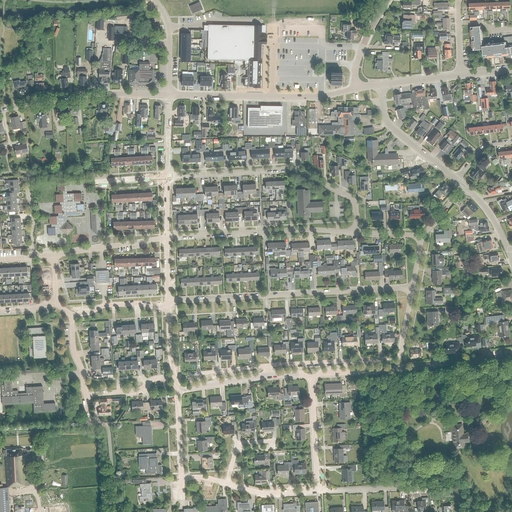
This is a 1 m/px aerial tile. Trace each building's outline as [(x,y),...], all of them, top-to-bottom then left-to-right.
[(197,3),(189,6),(192,13),(200,10),(197,3)] [(412,28),(412,25),(414,25),(414,16),(403,15),(403,21),(402,21),(402,28),(412,28)] [(440,23),(440,25),(443,25),(443,30),(449,29),(449,18),(444,18),(444,15),(438,16),(438,19),(442,19),(443,23),(440,23)] [(322,22),(293,22),(293,19),(290,19),(288,19),(285,19),(282,19),(282,34),(322,35),(322,22)] [(356,31),(350,30),(350,29),(351,29),(351,23),(342,23),(341,32),(347,32),(347,39),(353,40),(353,36),(356,36),(356,31)] [(244,79),(244,86),(260,87),(261,44),(264,44),(265,39),(265,29),(265,26),(208,25),(208,26),(204,25),(204,30),(204,34),(204,47),(208,47),(207,60),(234,60),(242,61),(244,61),(244,68),(247,68),(247,69),(249,69),(249,78),(247,78),(247,79),(244,79)] [(511,57),(511,36),(503,37),(504,43),(482,46),(480,26),(470,27),(473,50),(482,49),(483,57),(505,55),(506,58),(511,57)] [(411,33),(411,41),(414,41),(414,37),(420,37),(420,33),(411,33)] [(384,44),(392,44),(392,40),(396,40),(396,42),(399,42),(400,35),(398,35),(398,36),(394,36),(394,34),(386,34),(385,35),(385,39),(384,39),(384,44)] [(415,51),(414,51),(414,59),(421,58),(420,53),(424,53),(424,44),(420,44),(414,44),(414,45),(415,51)] [(450,44),(444,44),(444,50),(444,58),(451,57),(451,56),(453,56),(453,50),(450,50),(450,44)] [(436,58),(436,52),(439,52),(439,47),(435,47),(435,48),(428,48),(428,58),(436,58)] [(102,62),(99,62),(99,82),(103,82),(103,83),(109,83),(109,78),(109,72),(111,72),(111,51),(104,51),(104,54),(102,53),(102,62)] [(390,74),(390,70),(388,70),(388,66),(387,66),(387,62),(389,62),(389,52),(382,52),(382,55),(377,55),(377,59),(375,59),(375,69),(382,69),(382,71),(387,71),(387,74),(390,74)] [(130,65),(130,66),(129,83),(153,84),(153,70),(149,70),(149,62),(140,62),(140,66),(132,66),(132,65),(130,65)] [(70,72),(69,72),(69,67),(64,68),(64,70),(63,71),(62,71),(63,72),(60,73),(61,79),(60,79),(59,80),(60,82),(61,83),(60,83),(61,87),(62,87),(68,87),(67,78),(70,78),(70,72)] [(79,85),(82,85),(83,86),(85,86),(85,85),(86,85),(86,76),(86,69),(77,69),(77,74),(78,74),(78,76),(77,76),(77,78),(78,79),(79,80),(79,85)] [(331,83),(331,85),(341,85),(341,83),(341,75),(341,69),(331,69),(331,75),(331,83)] [(122,70),(115,70),(115,76),(113,76),(113,82),(120,82),(120,79),(122,79),(122,70)] [(39,92),(45,91),(45,89),(46,88),(47,87),(47,86),(46,85),(44,85),(44,83),(43,83),(43,80),(44,79),(44,75),(42,75),(42,74),(41,75),(41,76),(38,76),(38,73),(34,74),(35,81),(37,80),(38,83),(35,83),(36,90),(38,91),(39,90),(39,92)] [(179,80),(182,80),(182,85),(187,85),(187,76),(182,76),(182,74),(179,74),(179,80)] [(200,86),(206,86),(206,77),(200,76),(200,74),(197,74),(197,80),(200,80),(200,86)] [(230,88),(230,80),(227,80),(227,74),(221,74),(221,80),(221,84),(221,89),(228,89),(228,88),(230,88)] [(20,80),(14,81),(15,90),(17,89),(18,95),(28,93),(27,87),(26,87),(26,85),(25,85),(25,84),(27,84),(26,81),(20,82),(20,80)] [(487,89),(487,95),(493,95),(497,95),(497,89),(496,89),(496,81),(490,82),(490,89),(487,89)] [(465,89),(464,89),(465,101),(471,101),(471,103),(475,102),(475,95),(472,95),(472,88),(470,88),(470,84),(465,84),(465,89)] [(442,92),(442,95),(443,95),(444,100),(449,99),(450,102),(453,102),(452,94),(449,94),(448,89),(447,89),(447,87),(446,87),(446,86),(443,87),(442,87),(443,91),(442,91),(442,92)] [(430,96),(428,97),(428,100),(429,99),(437,99),(436,96),(437,96),(436,91),(435,91),(435,88),(431,89),(431,92),(430,93),(430,96)] [(414,110),(415,110),(429,108),(428,104),(428,100),(428,97),(425,97),(424,89),(415,90),(412,91),(412,93),(414,110)] [(396,103),(397,103),(402,103),(402,102),(411,101),(410,93),(401,94),(400,94),(395,95),(396,103)] [(412,114),(415,110),(414,110),(410,110),(409,105),(409,102),(411,102),(411,101),(402,102),(402,103),(397,103),(397,109),(397,110),(400,119),(406,117),(405,113),(411,111),(412,114)] [(98,105),(98,110),(96,110),(96,115),(109,115),(109,111),(109,104),(98,105)] [(130,109),(130,105),(125,105),(125,109),(123,109),(123,112),(125,112),(125,113),(128,113),(127,118),(130,118),(133,118),(133,114),(130,114),(130,113),(130,109)] [(141,126),(141,117),(147,117),(147,105),(140,105),(139,114),(136,114),(135,126),(141,126)] [(186,113),(185,112),(184,112),(185,106),(180,106),(180,108),(178,108),(178,120),(175,120),(175,126),(183,127),(183,116),(185,117),(186,115),(186,113)] [(248,108),(247,127),(268,127),(268,125),(281,125),(282,111),(282,106),(260,106),(260,108),(248,108)] [(78,123),(77,114),(78,114),(77,107),(68,107),(69,115),(74,115),(74,117),(73,118),(73,124),(78,123)] [(221,123),(221,116),(214,116),(214,114),(213,114),(213,107),(208,107),(208,108),(207,108),(207,121),(214,121),(214,123),(221,123)] [(240,124),(240,117),(238,117),(238,108),(230,107),(230,114),(227,114),(227,121),(234,121),(234,124),(240,124)] [(331,112),(331,116),(332,117),(338,117),(338,119),(341,119),(341,122),(332,122),(332,125),(319,126),(319,135),(343,135),(343,136),(353,136),(353,135),(363,135),(364,135),(363,134),(362,133),(361,133),(361,132),(360,131),(360,130),(359,129),(359,128),(358,126),(358,125),(358,124),(358,123),(358,119),(359,119),(358,115),(358,108),(353,108),(353,107),(352,107),(347,107),(344,107),(344,108),(338,108),(338,110),(334,110),(334,112),(331,112)] [(65,125),(63,114),(64,114),(63,108),(55,110),(56,119),(61,118),(61,121),(60,121),(61,125),(65,125)] [(292,126),(296,126),(296,135),(306,135),(306,124),(306,118),(304,118),(305,111),(294,111),(294,120),(292,120),(292,126)] [(47,127),(46,121),(44,112),(35,113),(36,122),(40,121),(41,128),(47,127)] [(19,122),(18,116),(10,118),(10,119),(9,119),(10,123),(11,122),(13,129),(20,128),(20,129),(27,128),(25,121),(19,122)] [(412,129),(417,123),(415,121),(417,118),(413,116),(411,118),(412,119),(407,125),(412,129)] [(440,120),(435,127),(439,131),(445,124),(440,120)] [(420,129),(416,133),(421,136),(425,130),(426,131),(430,125),(423,121),(418,127),(420,129)] [(319,135),(319,126),(316,125),(316,123),(309,123),(309,135),(319,135)] [(447,135),(452,139),(457,134),(451,130),(447,135)] [(427,141),(432,145),(437,139),(439,141),(442,137),(441,136),(441,135),(435,131),(432,134),(427,141)] [(458,136),(452,143),(455,146),(461,138),(458,136)] [(265,149),(260,149),(261,158),(269,158),(269,148),(272,148),(271,142),(271,137),(266,138),(265,139),(265,141),(267,142),(268,142),(269,146),(265,146),(265,149)] [(446,141),(440,148),(445,152),(451,145),(453,143),(450,141),(448,138),(446,141)] [(26,144),(29,144),(28,139),(22,140),(22,145),(14,147),(16,154),(28,152),(26,144)] [(287,145),(287,148),(283,148),(284,157),(292,156),(292,147),(295,147),(295,141),(292,141),(292,145),(287,145)] [(367,141),(368,160),(368,161),(373,160),(373,164),(397,163),(397,165),(397,154),(388,154),(388,151),(385,151),(385,154),(377,154),(377,144),(377,141),(366,141),(367,141)] [(271,142),(272,148),(274,148),(275,157),(284,157),(283,148),(278,148),(278,146),(274,146),(274,142),(271,142)] [(248,149),(248,143),(245,143),(246,147),(242,148),(242,150),(237,151),(237,160),(246,159),(246,149),(248,149)] [(261,158),(260,149),(255,150),(255,147),(251,147),(251,143),(248,143),(248,149),(251,149),(252,159),(261,158)] [(237,160),(237,151),(232,151),(232,148),(228,148),(228,144),(225,145),(225,150),(228,150),(229,160),(237,160)] [(214,152),(214,160),(214,161),(223,160),(223,150),(225,150),(225,145),(222,145),(223,149),(219,149),(219,152),(214,152)] [(191,153),(191,160),(191,162),(200,162),(199,152),(202,152),(202,146),(199,146),(199,150),(196,150),(196,153),(191,153)] [(214,161),(214,160),(214,152),(209,152),(209,149),(205,150),(205,146),(202,146),(202,152),(205,152),(206,161),(214,161)] [(467,151),(467,152),(461,146),(459,149),(453,155),(458,160),(463,153),(465,154),(465,155),(468,152),(467,151)] [(152,163),(152,160),(151,156),(147,156),(147,153),(147,148),(144,148),(144,153),(144,156),(145,164),(152,163)] [(182,149),(182,160),(182,163),(191,162),(191,160),(191,153),(186,153),(185,151),(188,151),(188,148),(182,149)] [(308,160),(308,152),(310,152),(310,148),(304,148),(304,152),(301,152),(301,160),(308,160)] [(493,156),(493,151),(488,151),(483,157),(486,159),(487,160),(491,156),(493,156)] [(313,155),(314,165),(317,165),(317,168),(323,168),(323,160),(323,156),(320,156),(317,156),(317,155),(313,155)] [(486,171),(478,165),(475,168),(475,169),(473,172),(470,176),(472,177),(472,178),(474,179),(475,180),(478,176),(481,178),(486,171)] [(424,174),(422,168),(411,171),(412,173),(409,174),(410,179),(416,178),(415,176),(424,174)] [(350,174),(350,171),(345,171),(345,181),(348,180),(348,184),(355,184),(355,175),(355,173),(350,174)] [(368,190),(368,181),(360,182),(360,190),(368,190)] [(272,193),(272,189),(271,182),(265,182),(266,186),(263,186),(263,192),(266,192),(266,189),(269,189),(269,194),(272,193)] [(495,183),(495,186),(493,186),(493,187),(489,188),(489,191),(488,192),(489,193),(490,194),(490,195),(498,193),(497,190),(501,189),(501,188),(504,187),(503,182),(495,183)] [(67,235),(74,228),(67,222),(66,216),(82,215),(82,212),(84,212),(84,204),(80,204),(80,201),(81,201),(81,193),(66,194),(66,183),(57,183),(57,191),(62,191),(63,194),(55,194),(56,202),(60,202),(60,205),(54,205),(55,213),(57,213),(58,216),(49,217),(49,224),(51,224),(51,227),(47,228),(48,235),(55,235),(55,234),(57,234),(57,236),(58,236),(58,234),(65,233),(67,235)] [(243,192),(239,192),(239,198),(246,198),(246,194),(249,193),(248,184),(242,185),(243,192)] [(255,184),(248,184),(249,193),(253,193),(253,197),(259,197),(259,191),(256,191),(255,184)] [(408,193),(423,192),(423,184),(407,185),(408,190),(408,193)] [(433,196),(437,199),(442,193),(444,195),(450,189),(445,184),(441,188),(440,188),(433,196)] [(227,195),(230,195),(229,185),(223,186),(224,193),(220,193),(221,199),(227,199),(227,195)] [(236,185),(229,185),(230,195),(234,194),(234,198),(239,198),(239,192),(237,192),(236,185)] [(217,186),(210,187),(211,196),(215,195),(215,199),(221,199),(220,193),(218,193),(217,186)] [(195,187),(188,188),(188,197),(190,197),(193,197),(193,201),(202,200),(201,194),(195,194),(195,187)] [(201,194),(202,200),(202,203),(205,202),(205,200),(208,200),(208,196),(211,196),(210,187),(204,187),(205,194),(201,194)] [(182,197),(181,188),(175,189),(176,195),(173,196),(173,202),(176,201),(176,198),(180,197),(181,201),(184,201),(184,197),(182,197)] [(190,201),(190,197),(188,197),(188,188),(181,188),(182,197),(184,197),(187,197),(187,201),(190,201)] [(298,215),(309,215),(309,212),(322,211),(322,206),(323,206),(323,202),(309,203),(308,190),(304,190),(304,189),(297,190),(298,215)] [(500,204),(503,211),(508,209),(509,211),(511,209),(511,199),(507,202),(506,198),(502,200),(502,199),(498,201),(498,202),(499,204),(500,204)] [(478,208),(471,201),(463,208),(464,209),(461,212),(466,218),(470,215),(470,216),(478,208)] [(419,205),(407,206),(408,210),(410,210),(410,218),(415,218),(424,217),(424,209),(419,210),(419,206),(419,205)] [(250,209),(250,211),(251,220),(257,220),(257,213),(260,213),(259,206),(254,207),(254,209),(250,209)] [(235,212),(231,212),(231,221),(238,221),(238,214),(240,214),(240,207),(235,208),(235,212)] [(251,220),(250,211),(247,211),(246,207),(240,207),(240,214),(244,214),(244,220),(251,220)] [(227,208),(221,209),(221,215),(225,215),(225,222),(231,221),(231,212),(228,212),(227,208)] [(267,220),(273,220),(273,208),(270,208),(270,212),(267,213),(267,210),(264,210),(264,216),(267,216),(267,220)] [(400,219),(399,212),(393,212),(393,208),(391,208),(391,211),(390,211),(390,212),(390,219),(400,219)] [(202,210),(203,216),(206,216),(206,223),(213,222),(212,213),(209,213),(208,209),(202,210)] [(219,215),(221,215),(221,209),(216,209),(216,213),(212,213),(213,222),(219,222),(219,215)] [(203,216),(202,210),(197,210),(197,214),(192,214),(192,210),(189,210),(189,214),(190,214),(191,224),(197,223),(197,216),(203,216)] [(184,215),(183,215),(179,215),(179,211),(173,211),(174,218),(178,218),(178,224),(184,224),(184,215)] [(479,232),(489,231),(488,226),(487,223),(480,223),(480,225),(477,225),(477,219),(472,220),(469,220),(469,225),(471,225),(472,227),(472,229),(475,228),(476,231),(479,231),(479,232)] [(450,242),(449,230),(443,231),(444,234),(435,234),(435,242),(437,242),(437,245),(443,245),(443,243),(450,242)] [(490,239),(490,238),(481,241),(481,239),(477,240),(480,251),(479,252),(493,248),(491,242),(492,241),(491,239),(490,239)] [(330,250),(334,250),(334,244),(331,244),(331,240),(323,240),(323,249),(330,248),(330,250)] [(354,240),(344,241),(344,249),(348,249),(348,250),(354,249),(354,240)] [(338,249),(344,249),(344,241),(337,241),(337,244),(334,244),(334,250),(338,250),(338,249)] [(285,256),(289,256),(288,250),(285,250),(285,242),(275,243),(276,257),(279,256),(279,251),(285,251),(285,256)] [(274,257),(276,257),(275,243),(267,243),(268,252),(274,252),(274,257)] [(291,250),(288,250),(289,256),(292,256),(292,252),(298,252),(298,257),(300,257),(299,243),(291,244),(291,250)] [(303,262),(303,257),(303,252),(309,251),(309,243),(299,243),(300,257),(301,257),(301,262),(303,262)] [(379,253),(378,246),(367,246),(367,245),(362,245),(362,250),(364,250),(364,251),(364,253),(364,254),(379,253)] [(400,245),(390,245),(384,246),(384,249),(390,249),(390,253),(397,253),(397,255),(401,254),(400,245)] [(211,248),(211,255),(212,255),(212,256),(214,256),(214,255),(220,254),(219,247),(211,248)] [(248,247),(240,248),(241,255),(241,256),(243,256),(243,255),(249,255),(248,247)] [(248,247),(249,255),(249,256),(251,256),(251,254),(257,254),(257,247),(248,247)] [(203,248),(195,249),(195,256),(196,256),(196,257),(198,257),(198,256),(203,255),(203,248)] [(211,248),(203,248),(203,255),(204,255),(204,256),(206,256),(206,255),(211,255),(211,248)] [(227,256),(233,256),(232,248),(224,249),(225,257),(227,257),(227,256)] [(235,255),(241,255),(240,248),(232,248),(233,256),(233,257),(235,257),(235,255)] [(182,257),(187,256),(187,249),(179,249),(179,258),(182,258),(182,257)] [(195,249),(187,249),(187,256),(188,256),(188,257),(190,257),(190,256),(195,256),(195,249)] [(444,266),(443,255),(439,256),(438,254),(432,255),(432,265),(436,265),(436,266),(444,266)] [(486,255),(483,256),(484,260),(487,259),(490,259),(490,262),(495,262),(495,261),(499,261),(498,256),(497,254),(490,255),(486,255)] [(348,275),(352,275),(352,276),(357,276),(357,272),(355,272),(355,265),(357,265),(360,265),(360,259),(357,259),(357,262),(351,262),(351,266),(347,267),(348,275)] [(338,271),(337,265),(338,265),(337,260),(333,260),(333,266),(327,266),(327,275),(334,274),(334,271),(338,271)] [(323,264),(323,265),(316,266),(315,261),(313,261),(313,268),(318,267),(318,275),(327,275),(327,266),(326,263),(325,263),(323,264)] [(286,269),(278,269),(279,269),(279,277),(290,277),(290,274),(290,268),(290,262),(286,263),(286,269)] [(365,280),(379,280),(379,276),(383,276),(382,262),(378,262),(378,272),(365,273),(365,280)] [(269,264),(268,264),(266,264),(266,270),(270,270),(271,278),(279,277),(279,269),(278,269),(275,269),(275,268),(269,268),(269,264)] [(338,265),(337,265),(338,271),(341,271),(341,275),(348,275),(347,267),(345,267),(345,265),(338,265)] [(303,269),(299,269),(299,270),(300,278),(309,277),(309,268),(310,268),(310,266),(306,266),(306,268),(303,268),(303,269)] [(449,274),(449,267),(441,267),(441,270),(432,271),(433,284),(440,283),(440,275),(449,274)] [(300,278),(299,270),(299,269),(293,270),(293,268),(290,268),(290,274),(293,274),(293,278),(300,278)] [(502,268),(495,269),(495,268),(491,268),(491,269),(489,269),(489,273),(491,273),(491,276),(495,276),(502,276),(502,268)] [(391,270),(384,270),(385,277),(389,277),(389,279),(402,278),(401,271),(391,271),(391,270)] [(242,273),(242,281),(250,280),(250,272),(248,272),(248,273),(242,274),(242,273)] [(250,272),(250,280),(259,280),(258,272),(256,272),(256,273),(250,273),(250,272)] [(227,282),(234,281),(234,273),(232,273),(232,274),(226,275),(227,282)] [(234,281),(242,281),(242,273),(240,273),(240,274),(234,274),(234,273),(234,281)] [(197,285),(205,285),(204,276),(203,277),(203,278),(197,278),(197,277),(196,277),(197,285)] [(205,276),(204,276),(205,285),(213,284),(212,276),(211,276),(211,277),(205,278),(205,276)] [(212,276),(213,284),(221,284),(221,276),(219,276),(219,277),(213,277),(213,276),(212,276)] [(181,286),(189,286),(188,277),(187,278),(187,279),(181,279),(181,286)] [(189,286),(197,285),(196,277),(195,277),(195,278),(189,279),(189,277),(188,277),(189,286)] [(79,294),(89,294),(89,287),(93,287),(93,283),(86,283),(86,287),(79,287),(79,289),(76,290),(76,293),(79,293),(79,294)] [(442,303),(442,298),(434,298),(434,290),(426,291),(427,304),(434,303),(437,303),(437,304),(438,305),(441,305),(442,304),(442,303)] [(511,294),(511,295),(511,290),(500,291),(500,293),(496,294),(497,300),(501,300),(502,304),(511,303),(511,302),(511,294)] [(395,312),(394,303),(383,304),(383,310),(379,310),(379,317),(385,316),(385,312),(395,312)] [(378,318),(377,307),(374,307),(374,304),(363,305),(364,314),(374,313),(374,318),(378,318)] [(356,313),(356,305),(343,306),(343,314),(356,313)] [(337,314),(337,307),(325,307),(326,315),(337,314)] [(320,315),(319,308),(308,308),(309,316),(320,315)] [(270,321),(272,321),(272,318),(285,317),(285,309),(271,310),(271,311),(269,312),(270,321)] [(303,316),(302,309),(291,309),(291,317),(303,316)] [(438,325),(437,312),(427,312),(428,325),(438,325)] [(509,336),(508,326),(507,326),(507,322),(504,322),(503,315),(485,317),(486,325),(498,324),(499,337),(509,336)] [(258,328),(258,325),(262,325),(262,329),(267,329),(266,323),(264,323),(263,318),(253,318),(253,323),(250,323),(250,328),(258,328)] [(246,327),(246,319),(236,319),(237,327),(246,327)] [(230,336),(233,335),(233,328),(230,328),(230,320),(229,320),(229,321),(220,321),(220,320),(220,325),(217,325),(217,331),(221,331),(221,329),(227,329),(227,336),(230,336)] [(216,338),(215,325),(212,325),(212,321),(201,321),(202,329),(212,328),(212,333),(213,333),(214,338),(216,338)] [(198,340),(197,326),(194,326),(194,322),(183,322),(184,332),(194,332),(194,337),(195,340),(198,340)] [(379,327),(379,338),(383,338),(383,343),(393,342),(393,333),(386,334),(386,326),(386,325),(378,325),(379,327)] [(46,357),(45,335),(44,335),(44,327),(28,328),(30,355),(34,355),(34,357),(46,357)] [(89,330),(90,337),(98,336),(110,336),(109,327),(105,328),(106,332),(105,333),(98,333),(98,330),(89,330)] [(349,345),(349,337),(349,335),(342,336),(341,327),(337,328),(338,339),(342,338),(343,345),(349,345)] [(379,338),(379,327),(375,327),(375,333),(366,334),(366,344),(376,343),(376,338),(379,338)] [(356,345),(356,338),(360,337),(359,330),(356,330),(356,335),(352,335),(352,337),(349,337),(349,345),(356,345)] [(334,350),(333,342),(337,342),(336,332),(330,333),(330,342),(323,342),(324,351),(334,350)] [(465,346),(475,345),(475,342),(476,341),(477,342),(480,342),(479,335),(475,336),(475,335),(472,335),(472,336),(473,337),(467,338),(467,337),(467,336),(466,336),(466,335),(465,335),(464,335),(461,335),(462,343),(465,343),(465,346)] [(318,351),(317,344),(320,344),(319,338),(314,338),(314,342),(307,343),(308,352),(318,351)] [(302,352),(302,348),(305,348),(304,339),(298,339),(298,342),(291,343),(292,353),(302,352)] [(251,357),(250,351),(253,351),(252,341),(249,341),(249,347),(245,347),(245,349),(238,349),(239,358),(251,357)] [(196,362),(196,357),(199,357),(198,345),(198,342),(194,342),(195,352),(185,352),(186,362),(196,362)] [(286,353),(285,349),(289,349),(288,342),(283,342),(283,345),(274,345),(275,354),(286,353)] [(460,349),(459,342),(452,343),(452,344),(445,345),(446,349),(444,349),(445,353),(455,352),(454,348),(456,348),(456,349),(460,349)] [(215,360),(214,355),(218,355),(217,346),(217,345),(211,345),(211,350),(204,351),(204,361),(215,360)] [(232,359),(231,351),(235,351),(235,345),(228,346),(228,350),(220,350),(221,359),(232,359)] [(269,356),(269,348),(258,349),(258,355),(265,355),(265,356),(269,356)] [(421,357),(421,350),(415,350),(415,349),(410,349),(411,358),(416,358),(416,357),(421,357)] [(137,357),(134,357),(135,361),(131,361),(131,369),(138,369),(137,358),(140,358),(140,351),(137,351),(137,357)] [(55,411),(55,403),(43,404),(42,386),(26,387),(26,393),(18,394),(18,390),(13,391),(12,379),(4,380),(4,384),(1,385),(2,405),(33,403),(34,413),(55,411)] [(345,396),(345,382),(344,382),(344,386),(341,386),(341,384),(332,384),(332,385),(325,385),(325,383),(325,396),(326,396),(326,394),(338,394),(338,393),(340,393),(341,396),(345,396)] [(299,395),(298,386),(288,387),(288,392),(285,392),(285,399),(290,399),(290,395),(299,395)] [(275,388),(268,389),(268,397),(278,396),(278,400),(284,400),(284,394),(280,394),(279,387),(275,388)] [(241,395),(231,396),(231,405),(238,404),(238,407),(239,408),(252,407),(251,396),(247,396),(247,397),(241,397),(241,395)] [(226,409),(226,402),(222,403),(221,397),(210,397),(211,406),(220,405),(221,409),(226,409)] [(110,415),(110,406),(106,407),(106,404),(106,399),(100,399),(100,405),(101,405),(101,406),(101,408),(98,408),(99,415),(110,415)] [(146,403),(146,410),(147,410),(147,414),(154,414),(154,409),(161,408),(161,399),(151,400),(151,403),(146,403)] [(196,401),(192,401),(193,415),(199,414),(199,410),(205,409),(205,407),(207,407),(206,400),(203,401),(203,400),(202,400),(202,399),(196,399),(196,401)] [(142,410),(146,410),(146,403),(142,403),(142,400),(132,401),(132,410),(142,409),(142,410)] [(349,418),(348,410),(350,410),(350,402),(339,403),(340,419),(349,418)] [(303,420),(303,414),(304,414),(304,409),(300,409),(300,406),(292,407),(292,412),(295,412),(296,421),(303,420)] [(253,432),(253,428),(256,427),(255,419),(255,416),(252,416),(252,419),(252,421),(245,421),(245,423),(242,423),(243,433),(253,432)] [(205,432),(205,426),(208,426),(208,422),(210,421),(210,418),(205,418),(205,421),(196,422),(197,433),(205,432)] [(276,424),(276,426),(276,418),(272,418),(272,422),(261,423),(262,431),(274,430),(274,424),(276,424)] [(234,434),(234,429),(236,429),(236,422),(231,422),(231,425),(223,426),(223,434),(234,434)] [(334,442),(342,441),(342,440),(345,439),(345,432),(341,433),(341,429),(345,429),(344,424),(337,425),(337,428),(333,428),(334,442)] [(305,439),(305,428),(299,429),(299,425),(292,425),(292,431),(296,431),(296,440),(305,439)] [(454,448),(464,447),(464,443),(468,442),(467,433),(463,434),(462,425),(450,426),(451,432),(452,432),(454,448)] [(150,437),(150,431),(151,431),(151,426),(150,426),(144,426),(136,427),(136,437),(137,437),(143,436),(143,444),(152,444),(151,437),(150,437)] [(207,450),(207,443),(212,442),(212,437),(205,437),(205,440),(197,441),(198,451),(207,450)] [(343,461),(342,449),(349,448),(349,444),(339,445),(339,449),(334,449),(335,462),(343,461)] [(28,485),(28,480),(24,480),(22,449),(6,449),(6,456),(5,456),(7,486),(28,485)] [(161,475),(162,475),(161,465),(156,465),(155,459),(157,459),(156,452),(156,453),(139,454),(139,458),(141,458),(141,468),(147,468),(147,474),(146,474),(161,473),(161,475)] [(212,453),(204,453),(205,458),(202,458),(203,468),(212,467),(212,461),(212,453)] [(269,465),(269,459),(264,460),(264,455),(254,456),(254,464),(264,464),(264,465),(269,465)] [(305,473),(305,463),(298,464),(298,460),(292,460),(292,468),(295,468),(296,474),(305,473)] [(289,474),(288,469),(291,468),(291,462),(284,462),(284,466),(277,466),(278,475),(289,474)] [(351,481),(351,472),(356,471),(355,465),(347,465),(347,469),(342,469),(343,481),(351,481)] [(266,483),(266,478),(269,478),(269,471),(262,471),(262,475),(255,475),(255,484),(266,483)] [(139,502),(146,501),(145,501),(150,500),(150,493),(150,487),(150,483),(140,484),(140,487),(141,487),(141,496),(139,496),(139,502)] [(0,511),(8,511),(7,488),(2,488),(0,488),(0,511)] [(250,511),(251,511),(251,498),(247,498),(248,503),(241,503),(240,502),(237,502),(238,511),(243,511),(250,511)] [(224,511),(225,508),(227,508),(226,499),(218,500),(218,506),(206,507),(206,511),(205,511),(204,511),(224,511)] [(417,501),(417,502),(414,502),(414,507),(417,506),(417,511),(425,511),(425,506),(428,506),(428,499),(423,499),(423,501),(417,501)] [(392,511),(408,511),(408,505),(404,506),(404,500),(391,501),(392,510),(392,511)] [(388,511),(388,506),(384,507),(383,501),(371,502),(372,511),(382,510),(381,511),(388,511)] [(318,511),(318,502),(305,503),(305,511),(318,511)] [(295,511),(296,511),(300,511),(300,505),(293,505),(293,503),(283,504),(283,511),(289,511),(293,511),(292,511),(295,511)]
